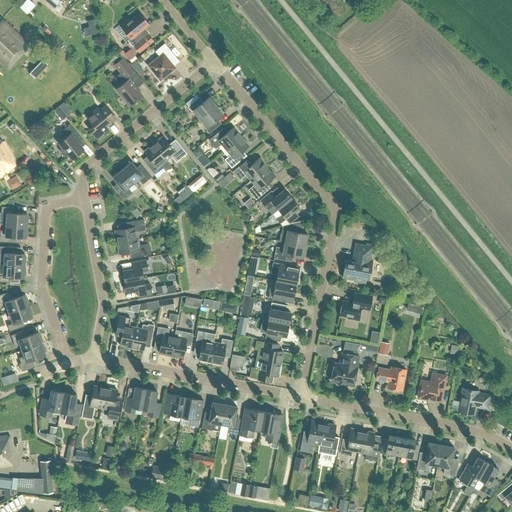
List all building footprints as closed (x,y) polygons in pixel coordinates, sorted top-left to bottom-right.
[(60,1),(59,0),(44,0),(54,8),(60,1)] [(126,18),(119,24),(130,38),(127,40),(132,46),(149,33),(144,27),(148,23),(139,12),(128,21),(126,18)] [(1,18),(0,17),(0,60),(8,68),(25,50),(26,52),(28,50),(27,48),(30,45),(2,18),(1,18)] [(147,65),(160,81),(175,68),(167,57),(172,53),(164,43),(155,51),(159,55),(147,65)] [(135,55),(130,49),(125,53),(122,49),(119,52),(122,56),(124,55),(129,60),(130,60),(132,62),(137,58),(135,56),(135,55)] [(114,64),(120,72),(125,77),(133,71),(122,58),(123,57),(119,52),(111,60),(114,64)] [(42,58),(31,70),(37,76),(48,64),(42,58)] [(128,78),(120,85),(116,89),(129,105),(142,95),(128,78)] [(193,110),(200,118),(215,105),(208,97),(201,103),(197,98),(187,107),(191,111),(193,110)] [(63,102),(58,106),(66,116),(71,112),(63,102)] [(222,114),(215,105),(200,118),(207,127),(205,128),(209,133),(219,125),(215,120),(222,114)] [(66,116),(58,106),(54,110),(62,120),(66,116)] [(98,108),(86,117),(93,126),(89,129),(96,138),(98,139),(103,135),(101,134),(107,128),(105,125),(108,122),(109,123),(115,118),(105,106),(100,110),(98,108)] [(59,149),(65,156),(68,153),(72,158),(82,149),(75,140),(80,136),(69,124),(61,131),(66,136),(59,142),(63,147),(59,149)] [(221,144),(225,149),(241,136),(233,127),(224,135),(220,130),(208,140),(215,148),(221,144)] [(162,136),(153,144),(166,160),(171,156),(176,162),(186,153),(176,141),(170,146),(162,136)] [(248,146),(241,136),(225,149),(230,154),(224,159),(231,167),(243,158),(239,153),(248,146)] [(0,175),(16,166),(2,141),(0,140),(0,175)] [(157,177),(166,170),(172,167),(166,160),(153,144),(143,151),(152,161),(147,165),(157,177)] [(246,174),(250,180),(266,167),(262,163),(264,162),(260,157),(250,164),(247,160),(233,171),(240,179),(246,174)] [(222,172),(228,167),(223,160),(217,165),(222,172)] [(131,162),(122,169),(133,183),(138,178),(142,184),(151,177),(142,166),(138,170),(131,162)] [(266,167),(250,180),(254,184),(248,189),(252,194),(256,199),(269,188),(266,183),(275,176),(271,171),(270,172),(266,167)] [(122,169),(112,177),(119,185),(114,189),(123,199),(132,192),(131,192),(137,187),(133,183),(122,169)] [(28,171),(18,174),(20,183),(30,180),(28,171)] [(195,179),(188,185),(193,191),(200,185),(195,179)] [(278,209),(291,198),(284,189),(274,196),(271,192),(261,200),(268,209),(272,214),(278,209)] [(299,207),(291,198),(278,209),(282,214),(276,219),(280,223),(286,218),(289,223),(298,216),(294,211),(299,207)] [(0,212),(0,223),(6,224),(26,225),(26,213),(13,213),(13,207),(1,206),(1,212),(0,212)] [(115,230),(117,242),(137,238),(136,231),(145,230),(143,219),(127,222),(128,228),(115,230)] [(285,242),(305,246),(307,234),(297,232),(299,221),(282,225),(279,241),(285,242)] [(0,229),(0,241),(11,242),(11,236),(25,237),(26,225),(6,224),(6,230),(0,229)] [(133,257),(145,255),(151,254),(149,243),(138,245),(137,238),(117,242),(119,254),(132,251),(133,257)] [(305,246),(285,242),(283,248),(276,246),(273,258),(291,261),(292,256),(302,257),(305,246)] [(352,261),(345,260),(345,262),(343,262),(341,263),(340,268),(342,270),(343,271),(342,277),(354,279),(353,281),(365,283),(366,277),(369,277),(372,260),(369,260),(371,246),(355,243),(352,261)] [(0,263),(4,264),(24,265),(24,253),(10,253),(11,247),(0,246),(0,263)] [(122,270),(124,281),(143,278),(142,271),(147,270),(146,260),(132,262),(133,268),(122,270)] [(277,274),(275,281),(295,284),(299,267),(272,262),(270,273),(277,274)] [(0,281),(9,282),(9,276),(23,277),(24,265),(4,264),(0,263),(0,281)] [(124,281),(126,292),(137,290),(138,296),(152,294),(150,283),(144,284),(143,278),(124,281)] [(178,287),(187,286),(186,278),(178,279),(178,287)] [(169,289),(177,288),(176,279),(168,280),(169,289)] [(270,287),(268,298),(292,302),(295,284),(275,281),(274,288),(270,287)] [(166,292),(165,284),(157,285),(158,294),(166,292)] [(0,302),(5,301),(9,312),(28,305),(24,294),(11,299),(8,291),(0,294),(0,302)] [(353,292),(353,293),(352,302),(342,300),(339,315),(347,317),(347,318),(358,320),(361,305),(370,307),(372,296),(353,292)] [(244,295),(241,313),(251,315),(254,297),(244,295)] [(173,298),(161,300),(162,309),(174,307),(173,298)] [(202,298),(201,306),(219,308),(220,300),(202,298)] [(221,302),(220,310),(235,313),(237,305),(221,302)] [(271,302),(268,320),(288,324),(290,312),(285,311),(286,305),(271,302)] [(414,304),(412,311),(421,313),(423,307),(414,304)] [(31,316),(28,305),(9,312),(13,323),(7,325),(9,331),(20,327),(18,321),(31,316)] [(180,308),(179,317),(188,318),(189,308),(180,308)] [(119,345),(131,347),(135,327),(129,326),(130,318),(119,316),(115,333),(121,334),(119,345)] [(239,316),(237,326),(246,327),(248,317),(239,316)] [(268,320),(264,338),(279,341),(281,335),(286,336),(288,324),(268,320)] [(148,324),(147,325),(142,324),(141,328),(135,327),(131,347),(143,349),(145,339),(151,340),(154,325),(148,324)] [(159,352),(170,354),(174,337),(167,336),(169,328),(158,326),(155,338),(161,339),(159,352)] [(174,337),(170,354),(182,357),(185,344),(190,345),(193,333),(175,330),(174,337)] [(198,360),(210,362),(214,342),(213,342),(215,333),(197,330),(197,333),(194,346),(200,347),(198,360)] [(343,340),(344,332),(334,330),(333,338),(343,340)] [(22,331),(11,335),(15,346),(20,344),(22,350),(41,343),(40,342),(42,341),(39,334),(38,335),(37,332),(24,337),(22,331)] [(220,343),(214,342),(210,362),(222,364),(224,351),(230,352),(232,340),(221,338),(220,343)] [(256,340),(254,349),(257,350),(255,358),(261,359),(280,363),(283,351),(277,350),(278,344),(264,341),(264,342),(256,340)] [(387,355),(389,343),(380,341),(378,353),(387,355)] [(20,363),(18,363),(21,371),(34,366),(32,359),(45,354),(44,353),(46,352),(43,345),(42,346),(41,343),(22,350),(24,355),(19,357),(20,363)] [(334,363),(330,381),(353,385),(357,367),(356,367),(358,355),(342,352),(340,364),(334,363)] [(245,356),(232,354),(230,366),(239,368),(243,364),(245,356)] [(251,366),(249,376),(257,378),(271,381),(273,374),(278,375),(280,363),(261,359),(255,358),(254,367),(251,366)] [(378,367),(376,379),(388,381),(387,387),(402,390),(405,369),(391,366),(390,369),(378,367)] [(490,370),(485,374),(491,383),(496,379),(490,370)] [(421,379),(417,397),(441,401),(446,375),(432,372),(430,381),(421,379)] [(94,406),(101,407),(105,387),(93,385),(91,396),(85,394),(81,417),(92,419),(94,406)] [(105,387),(101,407),(108,409),(107,418),(117,420),(121,401),(115,400),(117,390),(105,387)] [(135,407),(142,408),(146,389),(135,387),(133,398),(127,397),(124,411),(134,413),(135,407)] [(478,390),(462,387),(457,411),(473,414),(475,406),(487,408),(490,395),(478,392),(478,390)] [(42,398),(39,414),(51,417),(53,410),(60,411),(63,392),(59,391),(59,389),(54,388),(53,390),(51,390),(49,399),(42,398)] [(157,391),(146,389),(142,408),(149,410),(148,415),(158,417),(160,403),(155,402),(157,391)] [(67,412),(65,422),(77,424),(81,404),(75,403),(76,395),(74,394),(74,392),(69,391),(67,393),(63,392),(60,411),(67,412)] [(163,412),(181,416),(185,396),(167,393),(163,412)] [(181,416),(180,423),(187,424),(198,426),(203,400),(185,396),(181,416)] [(204,414),(201,427),(212,429),(218,431),(219,431),(221,424),(220,424),(224,404),(212,401),(209,415),(204,414)] [(236,406),(224,404),(220,424),(221,424),(228,425),(227,432),(237,434),(239,421),(234,420),(236,406)] [(254,429),(260,430),(264,411),(251,409),(250,410),(244,408),(239,434),(252,437),(254,429)] [(276,414),(264,411),(260,430),(266,431),(265,439),(278,442),(283,416),(276,414)] [(313,442),(319,443),(323,423),(317,422),(318,421),(311,420),(309,431),(303,430),(299,450),(311,452),(313,442)] [(328,424),(323,423),(319,443),(318,451),(323,453),(335,455),(338,437),(333,436),(335,425),(328,423),(328,424)] [(352,450),(358,451),(362,431),(356,430),(356,429),(350,427),(348,439),(342,438),(339,453),(351,456),(352,450)] [(368,432),(362,431),(358,451),(365,453),(364,458),(377,460),(379,445),(372,444),(374,432),(368,431),(368,432)] [(44,438),(53,442),(54,434),(45,432),(44,438)] [(0,436),(0,466),(12,465),(10,456),(12,456),(9,435),(0,436)] [(386,452),(398,454),(401,437),(388,435),(388,439),(383,438),(381,452),(385,453),(386,452)] [(415,440),(401,437),(398,454),(411,456),(411,457),(416,458),(418,445),(414,444),(415,440)] [(430,463),(437,465),(441,445),(428,442),(425,456),(419,455),(416,468),(428,471),(430,463)] [(74,445),(68,444),(64,461),(70,462),(74,445)] [(454,447),(441,445),(437,465),(444,466),(443,473),(455,476),(458,463),(451,461),(454,447)] [(204,460),(224,459),(223,452),(204,452),(204,460)] [(194,453),(193,462),(201,464),(203,455),(194,453)] [(305,458),(295,456),(293,469),(295,469),(294,474),(300,475),(300,470),(303,471),(305,458)] [(103,457),(101,467),(109,468),(111,458),(103,457)] [(467,463),(458,479),(467,484),(462,492),(469,495),(478,479),(487,463),(477,457),(472,466),(467,463)] [(40,461),(41,477),(42,493),(43,493),(52,492),(50,460),(40,461)] [(130,473),(147,476),(149,470),(143,468),(144,465),(132,462),(130,473)] [(498,468),(487,463),(478,479),(483,482),(479,490),(489,496),(498,485),(491,481),(498,468)] [(153,464),(150,477),(168,481),(171,468),(153,464)] [(17,480),(0,478),(0,488),(42,493),(41,477),(17,477),(17,480)] [(265,480),(264,492),(279,493),(280,481),(265,480)] [(504,496),(511,505),(511,481),(497,494),(501,499),(504,496)] [(227,491),(229,484),(220,482),(219,490),(227,491)] [(242,482),(240,494),(248,496),(250,484),(242,482)] [(250,484),(248,496),(256,497),(258,486),(250,484)] [(66,501),(67,494),(55,492),(54,499),(66,501)] [(328,498),(310,494),(308,505),(326,508),(328,498)]
